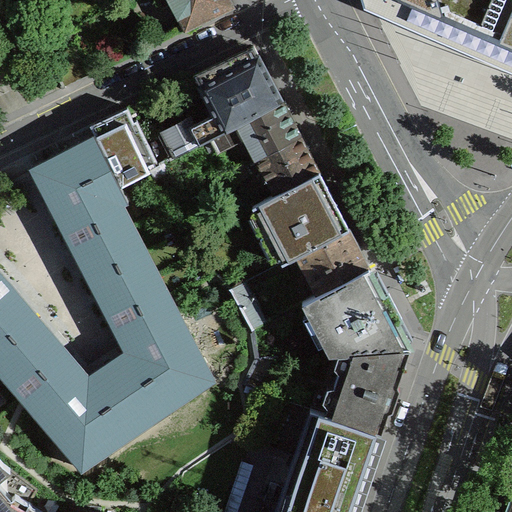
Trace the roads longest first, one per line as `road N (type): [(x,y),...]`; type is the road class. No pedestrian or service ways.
road 1 (residential): [(0,154),(47,120),(302,0)]
road 2 (residential): [(476,271),(315,0)]
road 3 (secondary): [(476,271),(386,511)]
road 4 (residential): [(464,445),(482,327),(476,271)]
